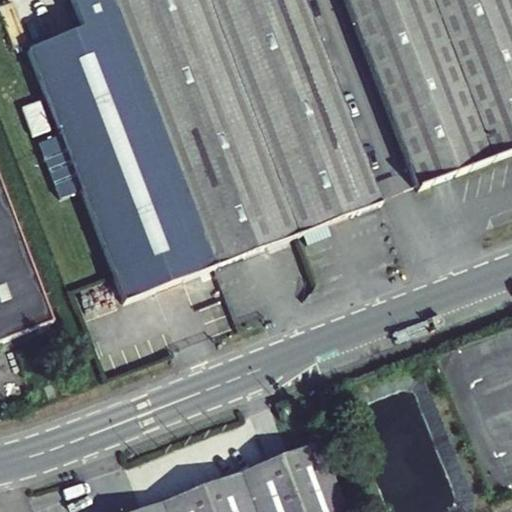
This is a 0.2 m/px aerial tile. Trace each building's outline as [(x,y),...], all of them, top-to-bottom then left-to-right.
[(110,0),(213,268),(369,210),(287,0),(110,0)] [(304,0),(287,0),(369,210),(383,204),(326,56),(304,0)] [(496,161),(433,0),(350,0),(422,189),(496,161)] [(511,155),(511,83),(480,0),(433,0),(496,161),(511,155)] [(511,0),(480,0),(511,83),(511,0)] [(0,346),(57,323),(0,185),(0,346)] [(143,511),(342,511),(317,445),(143,511)]
